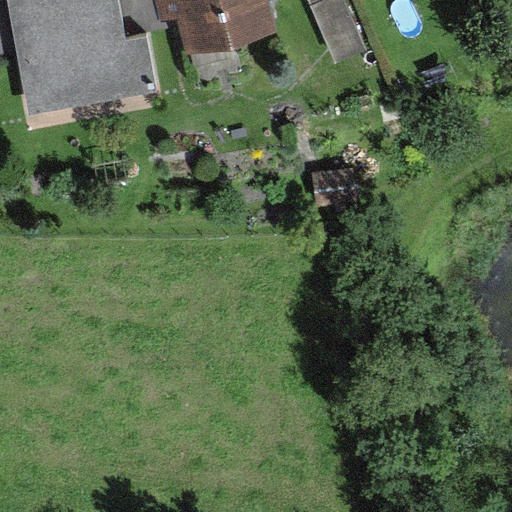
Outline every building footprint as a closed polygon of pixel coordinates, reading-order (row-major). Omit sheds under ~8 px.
[(134,0),(22,0),(42,108),(172,85),(162,29),(140,33),(134,0)] [(289,0),(172,0),(176,11),(192,7),(203,45),(295,20),(289,0)] [(357,0),(322,0),(348,59),(377,46),(357,0)] [(0,66),(11,64),(0,9),(0,66)] [(369,165),(326,172),(331,202),(374,194),(369,165)]
